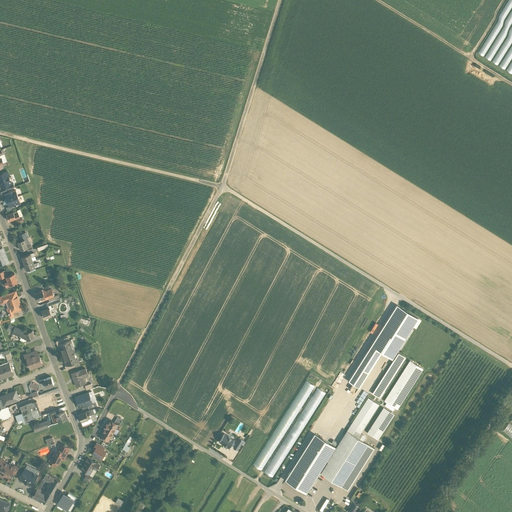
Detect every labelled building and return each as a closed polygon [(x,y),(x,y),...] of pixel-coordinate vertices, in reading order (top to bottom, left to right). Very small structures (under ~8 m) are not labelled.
[(499,33),(486,58),(491,61),(508,29),(505,28),(504,31),(502,35),(499,33)] [(493,63),(498,65),(511,39),(511,32),(510,31),(493,63)] [(8,171),(3,173),(3,174),(0,175),(0,183),(0,184),(2,188),(4,187),(11,184),(9,177),(10,177),(8,171)] [(11,191),(10,192),(8,193),(5,194),(5,195),(5,196),(6,196),(6,197),(5,200),(5,201),(18,196),(16,190),(12,191),(11,191)] [(18,196),(5,201),(6,202),(8,204),(9,204),(8,205),(9,206),(10,207),(13,206),(14,205),(15,205),(16,205),(16,204),(20,203),(18,196)] [(18,210),(7,214),(9,221),(20,217),(18,210)] [(26,235),(21,237),(22,240),(19,242),(20,245),(19,245),(21,250),(28,247),(27,244),(29,243),(26,235)] [(0,249),(0,265),(8,262),(6,256),(5,257),(2,248),(1,249),(0,249)] [(34,253),(22,257),(25,263),(33,261),(32,257),(35,256),(34,253)] [(33,261),(25,263),(27,270),(39,266),(37,263),(34,264),(33,261)] [(6,276),(8,281),(5,283),(6,286),(12,284),(12,285),(14,285),(14,283),(18,282),(14,273),(6,276)] [(42,290),(39,291),(39,292),(35,293),(38,300),(42,299),(43,300),(49,298),(50,298),(48,291),(43,292),(42,290)] [(16,291),(0,297),(2,303),(8,301),(9,305),(20,301),(16,291)] [(20,301),(9,305),(10,307),(9,308),(10,312),(9,312),(10,317),(14,315),(13,312),(21,310),(23,309),(20,301)] [(397,305),(349,380),(359,387),(381,352),(392,359),(417,318),(397,305)] [(49,308),(42,311),(44,318),(49,317),(52,316),(56,314),(54,309),(50,311),(49,308)] [(21,310),(13,312),(14,315),(15,318),(23,315),(21,310)] [(79,319),(78,323),(88,326),(90,320),(81,317),(80,320),(79,319)] [(33,330),(24,333),(26,339),(27,340),(35,337),(33,330)] [(129,336),(128,338),(135,342),(139,335),(134,332),(131,337),(129,336)] [(66,342),(60,344),(64,355),(75,351),(71,340),(66,341),(66,342)] [(36,351),(25,355),(26,359),(29,358),(28,357),(37,354),(36,351)] [(75,351),(64,355),(67,365),(73,363),(73,364),(74,363),(79,362),(75,351)] [(37,354),(28,357),(29,358),(32,368),(42,364),(40,358),(39,359),(37,354)] [(397,409),(423,369),(410,361),(385,401),(397,409)] [(9,363),(0,366),(0,378),(13,374),(9,363)] [(80,370),(72,373),(77,386),(85,383),(83,378),(88,376),(85,369),(80,370)] [(389,370),(380,385),(385,389),(395,374),(389,370)] [(51,377),(40,381),(41,384),(42,384),(45,383),(46,386),(46,387),(54,384),(51,377)] [(263,470),(314,384),(306,379),(255,465),(263,470)] [(317,386),(266,472),(274,477),(325,391),(317,386)] [(16,391),(1,396),(2,399),(4,405),(5,404),(19,399),(16,391)] [(88,392),(76,397),(79,407),(88,404),(92,403),(88,392)] [(46,404),(44,398),(36,400),(37,402),(41,412),(45,410),(47,414),(51,413),(56,411),(55,411),(52,402),(46,404)] [(368,399),(352,423),(363,429),(378,405),(368,399)] [(32,402),(20,406),(22,413),(25,420),(25,421),(40,416),(46,414),(47,414),(45,410),(41,412),(37,402),(32,403),(32,402)] [(2,409),(1,409),(0,411),(0,417),(3,418),(11,415),(8,406),(6,407),(2,409)] [(383,408),(368,433),(378,439),(394,415),(383,408)] [(89,410),(79,414),(81,422),(89,419),(87,415),(86,413),(89,412),(89,410)] [(56,411),(51,413),(53,418),(49,419),(51,423),(68,417),(65,411),(57,414),(56,411)] [(22,413),(16,415),(18,422),(25,420),(22,413)] [(123,420),(117,416),(114,422),(118,424),(119,425),(123,420)] [(49,419),(35,425),(37,431),(49,426),(48,424),(50,424),(51,423),(49,419)] [(114,422),(110,420),(108,423),(107,423),(105,427),(105,428),(113,432),(118,424),(114,422)] [(511,440),(511,427),(507,424),(501,431),(511,440)] [(113,432),(105,428),(101,435),(105,437),(105,438),(108,440),(113,432)] [(347,431),(327,461),(328,462),(321,473),(341,486),(368,444),(363,441),(358,437),(354,435),(349,432),(347,431)] [(219,442),(229,448),(235,440),(224,433),(219,442)] [(315,434),(291,471),(285,480),(306,493),(312,484),(311,484),(335,447),(315,434)] [(52,437),(46,439),(48,445),(55,443),(52,437)] [(131,447),(129,445),(132,440),(129,438),(123,449),(128,451),(131,447)] [(239,438),(233,448),(237,450),(241,444),(243,446),(245,442),(243,441),(244,440),(239,438)] [(60,445),(56,453),(52,451),(49,458),(51,459),(49,463),(54,465),(56,461),(55,461),(57,457),(59,459),(60,457),(63,458),(66,453),(67,453),(69,448),(63,444),(62,446),(60,445)] [(368,444),(341,486),(348,490),(374,448),(368,444)] [(103,449),(95,445),(94,446),(96,447),(93,453),(101,458),(106,451),(103,449)] [(99,464),(88,457),(81,468),(90,474),(93,468),(95,468),(97,468),(99,464)] [(3,462),(1,466),(0,467),(0,474),(3,476),(9,464),(3,462)] [(9,464),(3,476),(6,478),(7,479),(8,480),(9,480),(10,478),(9,477),(12,472),(14,467),(9,464)] [(25,468),(38,474),(39,471),(27,464),(25,468)] [(38,474),(25,468),(20,479),(24,481),(24,480),(28,482),(28,483),(32,485),(38,474)] [(54,476),(47,472),(44,477),(46,478),(51,481),(54,476)] [(92,477),(87,473),(84,478),(89,482),(92,477)] [(60,480),(56,477),(53,482),(51,481),(49,485),(51,486),(48,490),(53,493),(60,480)] [(46,494),(44,493),(43,496),(39,493),(36,491),(34,495),(47,503),(53,493),(48,490),(46,494)] [(58,504),(67,509),(73,500),(74,499),(67,495),(64,494),(58,504)] [(10,502),(0,498),(0,508),(3,510),(6,511),(7,511),(10,502)] [(354,511),(359,505),(354,502),(348,511),(354,511)]
